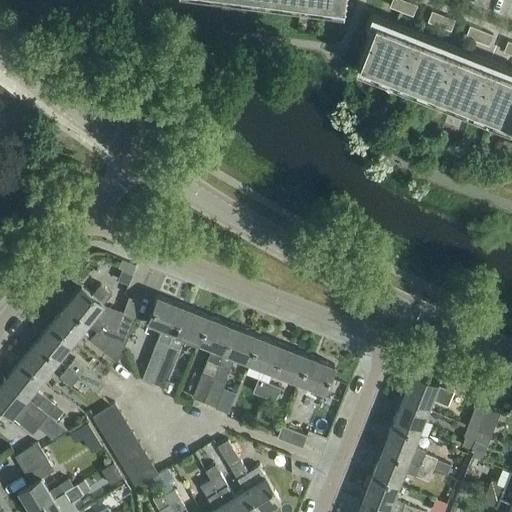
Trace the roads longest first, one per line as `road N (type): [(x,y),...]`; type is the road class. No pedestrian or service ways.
road 1 (residential): [(320,511),(376,370),(370,340),(119,236),(91,217)]
road 2 (tertiary): [(138,160),(320,267),(511,357)]
road 3 (tertiary): [(0,56),(138,160)]
road 4 (residential): [(91,217),(0,325)]
